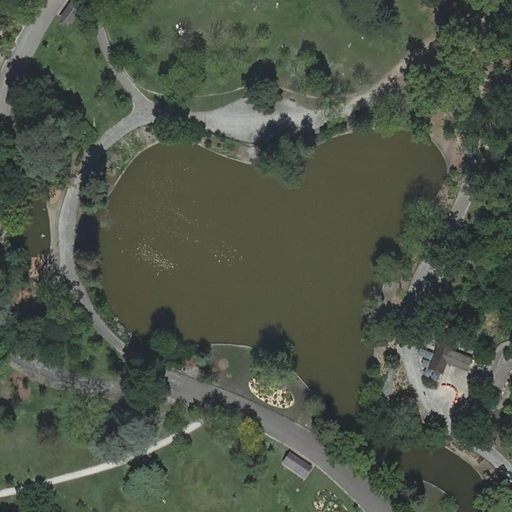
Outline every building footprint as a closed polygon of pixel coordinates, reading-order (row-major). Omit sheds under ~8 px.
[(78,3),(73,0),(70,0),(61,14),(68,18),(78,3)] [(429,120),(403,113),(399,126),(411,129),(426,133),(429,120)] [(442,372),(446,362),(450,351),(454,341),(442,336),(431,368),(442,372)] [(450,351),(446,362),(458,366),(463,355),(450,351)] [(313,467),(290,450),(284,458),(307,475),(313,467)]
